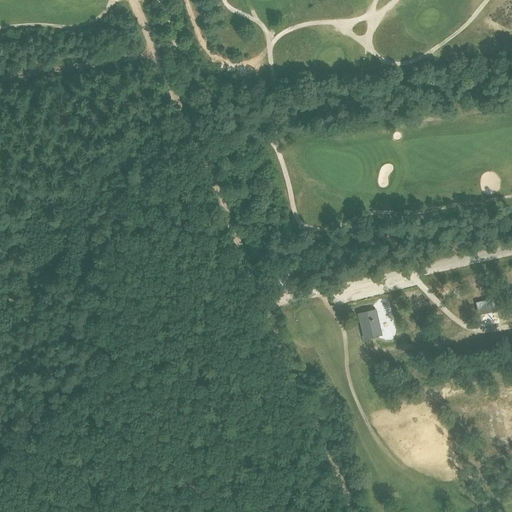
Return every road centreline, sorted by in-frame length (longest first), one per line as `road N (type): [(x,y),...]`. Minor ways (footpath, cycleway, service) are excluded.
road 1 (track): [(355,511),(133,0)]
road 2 (track): [(183,116),(86,237),(69,308),(76,348),(69,366),(21,421),(0,433)]
road 3 (unclassified): [(264,306),(511,248)]
road 4 (track): [(0,80),(155,52)]
